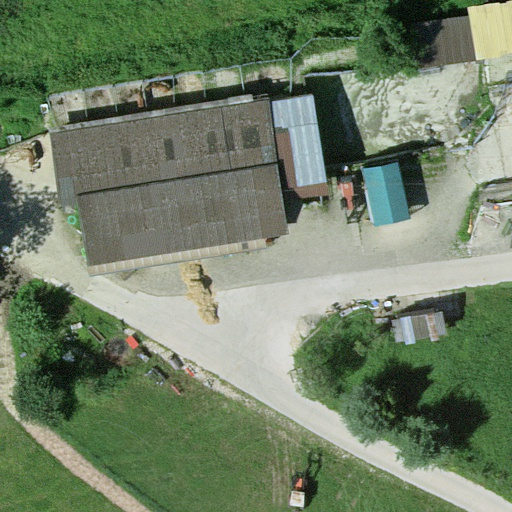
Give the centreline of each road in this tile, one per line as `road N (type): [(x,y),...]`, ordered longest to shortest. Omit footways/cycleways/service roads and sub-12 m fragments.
road 1 (track): [(500,511),(449,480),(352,439),(231,351),(263,300),(511,267)]
road 2 (track): [(0,226),(231,351)]
